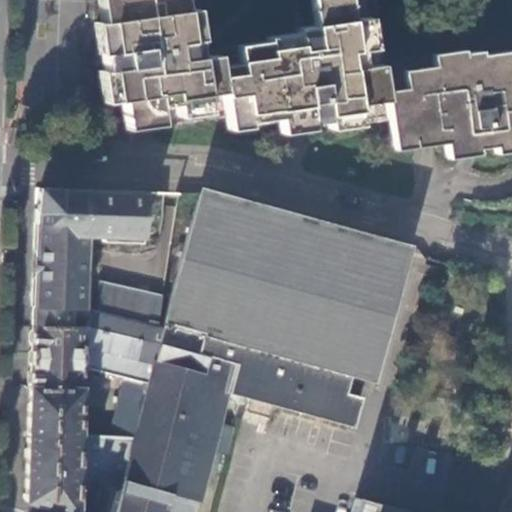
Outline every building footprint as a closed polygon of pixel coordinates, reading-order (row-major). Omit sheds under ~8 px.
[(97,0),(100,23),(91,25),(99,70),(100,70),(103,89),(96,89),(98,102),(114,99),(118,129),(221,115),(222,128),(275,122),(277,131),(287,130),(286,122),(295,120),(306,119),(306,123),(324,121),(325,126),(384,119),(388,147),(439,140),(441,157),(456,154),(455,145),(465,145),(472,144),(472,148),(489,145),(490,153),(511,149),(511,54),(476,59),(476,52),(468,53),(377,66),(359,68),(357,47),(367,46),(362,14),(346,15),(344,0),(305,0),(310,28),(300,30),(292,31),(295,42),(233,51),(234,59),(211,61),(211,56),(200,58),(194,59),(186,4),(181,4),(180,0),(97,0)] [(50,188),(36,187),(34,262),(31,314),(31,325),(70,326),(70,310),(81,310),(84,262),(78,262),(78,252),(86,252),(87,234),(115,234),(115,228),(128,228),(128,235),(143,236),(144,211),(145,192),(71,189),(59,188),(59,195),(55,194),(50,194),(50,188)] [(164,212),(164,193),(145,192),(144,211),(164,212)] [(405,249),(199,193),(163,327),(202,336),(198,353),(234,363),(226,393),(252,400),(272,405),(350,426),(359,394),(344,390),(350,370),(371,376),(405,249)] [(493,274),(475,269),(471,284),(489,289),(493,274)] [(97,291),(96,312),(156,325),(160,300),(143,297),(142,300),(97,291)] [(87,310),(81,310),(70,310),(70,326),(83,327),(159,344),(148,382),(135,436),(114,511),(194,511),(226,393),(234,363),(198,353),(202,336),(163,327),(156,325),(96,312),(87,310)] [(70,326),(31,325),(30,361),(29,388),(81,390),(80,368),(123,377),(148,382),(159,344),(83,327),(70,326)] [(135,436),(148,382),(123,377),(110,428),(113,435),(135,436)] [(81,390),(29,388),(27,449),(25,500),(65,511),(114,511),(135,436),(113,435),(80,433),(81,390)] [(267,424),(272,405),(252,400),(246,419),(267,424)] [(401,511),(355,499),(350,511),(401,511)]
